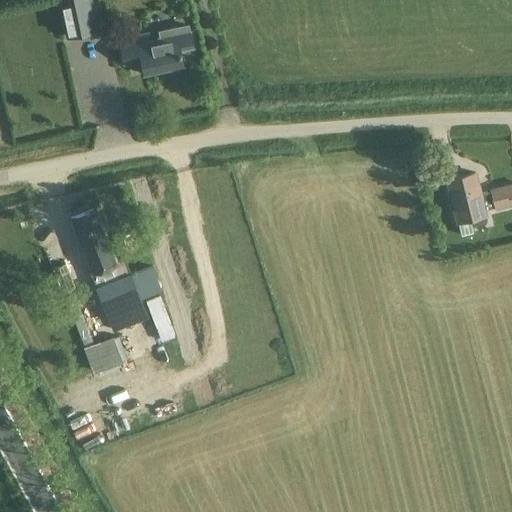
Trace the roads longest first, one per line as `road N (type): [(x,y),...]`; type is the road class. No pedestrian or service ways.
road 1 (residential): [(511,120),(379,122),(0,178)]
road 2 (unknown): [(227,143),(203,0)]
